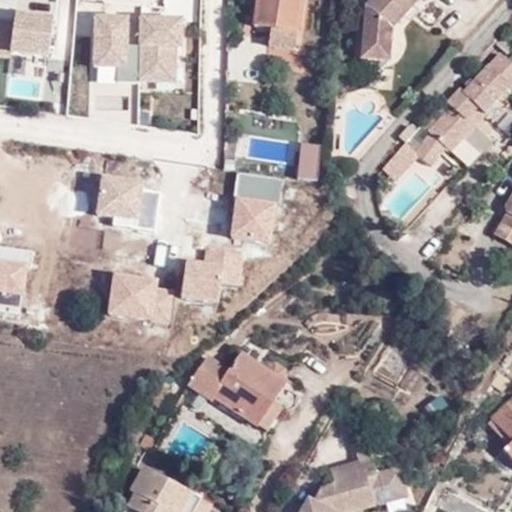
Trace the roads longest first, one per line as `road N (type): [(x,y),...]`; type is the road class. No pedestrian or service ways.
road 1 (residential): [(209,156),(0,130)]
road 2 (residential): [(213,0),(209,156)]
road 3 (residential): [(252,511),(318,404)]
